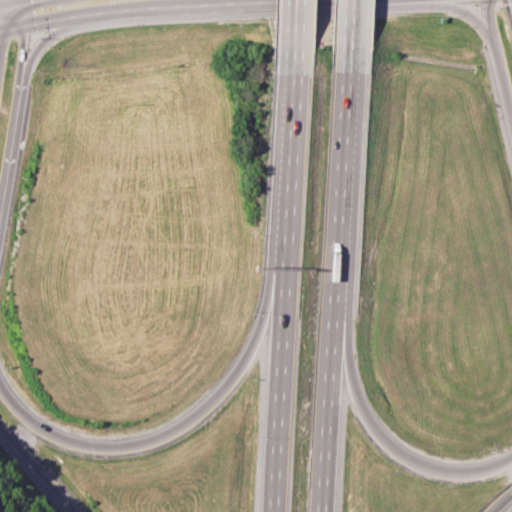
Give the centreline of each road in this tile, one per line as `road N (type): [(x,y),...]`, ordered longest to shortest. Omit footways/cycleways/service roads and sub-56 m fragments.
road 1 (motorway): [(486,0),(511,119),(505,462),(449,472),(385,440),(361,401),(334,310)]
road 2 (motorway): [(1,28),(68,501),(77,511)]
road 3 (motorway): [(324,511),(347,43)]
road 4 (motorway): [(290,44),(280,511)]
road 5 (motorway): [(286,261),(231,379),(161,437),(106,447),(73,442),(24,413),(0,382)]
road 6 (primary): [(80,13),(277,0)]
road 7 (motorway): [(0,202),(20,66)]
